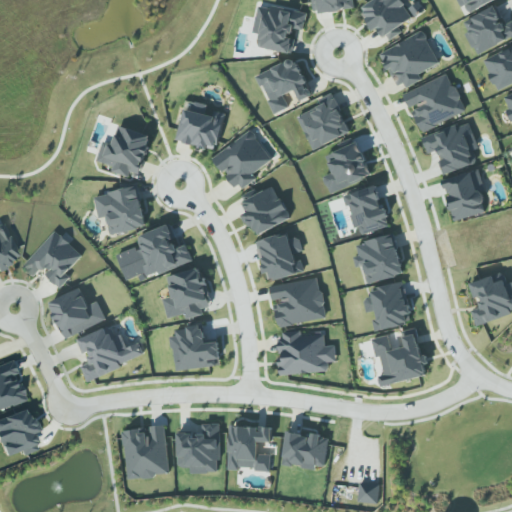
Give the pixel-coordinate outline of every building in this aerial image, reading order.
[(373,0),(360,8),(374,31),(379,28),(388,42),(403,33),(399,27),(413,18),(401,0),(373,0)] [(308,13),(259,5),(254,33),(262,34),(260,48),(292,54),(295,39),(291,38),(293,29),(305,30),(308,13)] [(478,55),(511,38),(511,21),(505,25),(496,6),(462,23),(478,55)] [(420,74),(439,64),(423,32),(380,53),(399,90),(422,79),(420,74)] [(511,83),(511,47),(483,60),(497,91),(511,83)] [(258,74),(274,114),(289,108),(284,95),(296,90),(300,101),(312,97),(297,59),(258,74)] [(404,93),(410,110),(412,109),(421,131),(466,113),(450,74),(404,93)] [(313,150),(351,133),(333,93),(318,100),(321,106),(298,116),(313,150)] [(511,118),(511,93),(503,97),(511,118)] [(176,141),(217,150),(225,114),(214,111),(213,116),(206,114),(208,105),(185,100),(176,141)] [(445,175),(477,164),(473,151),(479,149),(469,121),(423,138),(428,154),(437,151),(445,175)] [(98,161),(114,166),(112,172),(129,177),(130,172),(140,175),(152,136),(119,126),(113,145),(104,142),(98,161)] [(213,157),(237,191),(256,178),(253,174),(272,161),(251,131),(213,157)] [(331,193),(373,177),(359,143),(326,155),(333,173),(324,177),(331,193)] [(489,212),(478,171),(444,180),(455,221),(489,212)] [(291,219),(275,186),(257,194),(255,190),(241,197),(249,213),(245,215),(255,237),(291,219)] [(347,194),(357,235),(389,228),(379,186),(347,194)] [(146,228),(139,187),(95,195),(99,219),(107,217),(110,234),(146,228)] [(0,268),(18,259),(2,225),(0,225),(0,268)] [(127,280),(139,276),(140,280),(193,261),(187,245),(178,248),(169,225),(136,237),(139,247),(117,255),(127,280)] [(67,274),(83,254),(54,231),(24,268),(37,280),(43,273),(61,288),(70,277),(67,274)] [(305,273),(301,255),(304,255),(300,237),(291,240),(289,233),(257,241),(267,282),(305,273)] [(368,284),(404,275),(394,235),(357,244),(359,256),(354,257),(357,268),(364,266),(368,284)] [(167,277),(172,297),(163,299),(168,319),(186,314),(187,319),(203,315),(202,309),(211,306),(205,282),(203,282),(199,268),(167,277)] [(469,284),(474,299),(478,297),(482,307),(472,310),(476,325),(511,313),(511,279),(497,285),(494,276),(469,284)] [(327,319),(320,278),(270,286),(273,303),(275,303),(279,327),(327,319)] [(377,331),(407,325),(404,315),(410,314),(404,282),(372,288),(373,297),(364,298),(367,313),(373,312),(377,331)] [(107,321),(98,301),(88,306),(80,289),(49,303),(65,339),(107,321)] [(87,380),(145,358),(139,342),(127,347),(121,333),(113,336),(110,327),(78,340),(83,354),(88,353),(92,362),(82,366),(87,380)] [(219,342),(205,344),(203,328),(171,332),(176,371),(222,366),(219,342)] [(329,372),(329,362),(337,362),(335,346),(326,347),(325,334),(302,335),(302,331),(280,333),(283,362),(279,363),(280,376),(329,372)] [(427,376),(425,365),(429,364),(427,355),(422,356),(417,335),(404,337),(406,347),(392,350),(389,336),(372,339),(376,358),(381,357),(385,375),(378,376),(380,387),(427,376)] [(0,410),(25,402),(11,362),(0,366),(0,410)] [(0,451),(2,458),(21,451),(22,456),(37,451),(32,434),(35,433),(27,410),(0,419),(0,451)] [(179,433),(178,467),(191,468),(191,473),(220,473),(220,424),(203,424),(203,434),(179,433)] [(229,469),(270,471),(271,455),(258,454),(259,442),(272,443),(272,428),(231,426),(229,469)] [(127,479),(169,476),(166,427),(125,429),(127,479)] [(283,465),(325,470),(329,437),(287,432),(283,465)] [(380,484),(360,483),(359,503),(379,504),(380,484)]
